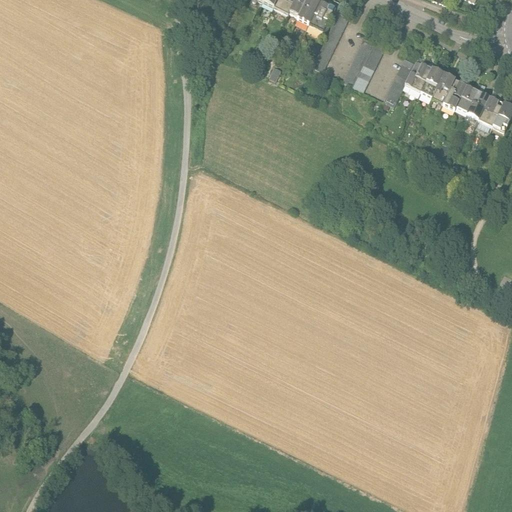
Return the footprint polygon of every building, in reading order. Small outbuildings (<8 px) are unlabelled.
[(271,0),(256,0),(249,15),(261,21),(271,0)] [(284,5),(274,0),(271,0),(261,21),(273,27),(284,5)] [(464,0),(441,0),(441,1),(438,8),(443,11),(447,3),(460,10),(463,3),(464,0)] [(474,1),(472,0),(464,0),(463,3),(460,10),(465,13),(462,19),(473,24),(479,11),(482,5),(474,1)] [(296,11),(284,5),(273,27),(284,33),(296,11)] [(308,17),(296,11),(284,33),(296,39),(308,17)] [(319,23),(308,17),(296,39),(308,45),(319,23)] [(331,29),(319,23),(308,45),(320,51),(331,29)] [(348,39),(337,34),(312,87),(322,92),(348,39)] [(340,102),(351,107),(372,64),(361,59),(340,102)] [(382,69),(372,64),(351,107),(361,112),(382,69)] [(414,83),(403,78),(382,120),(392,126),(404,103),(414,83)] [(427,87),(415,80),(414,83),(404,103),(416,109),(427,87)] [(279,89),(273,86),(268,95),(275,98),(279,89)] [(440,93),(427,87),(416,109),(429,115),(440,93)] [(452,99),(440,93),(429,115),(441,121),(452,99)] [(465,105),(452,99),(441,121),(453,127),(465,105)] [(477,111),(465,105),(453,127),(466,134),(477,111)] [(489,117),(477,111),(466,134),(478,140),(489,117)] [(502,123),(489,117),(478,140),(491,146),(502,123)] [(511,134),(511,128),(502,123),(491,146),(503,152),(511,134)]
